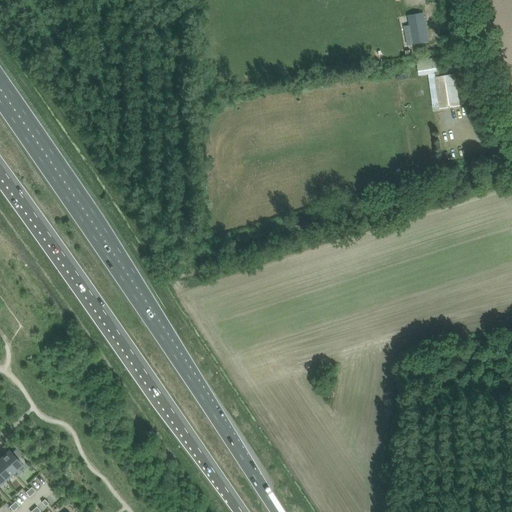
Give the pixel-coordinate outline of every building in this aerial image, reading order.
[(409,15),(414,43),(428,41),(423,13),(409,15)] [(437,58),(427,60),(417,61),(418,67),(417,67),(417,68),(418,68),(419,75),(435,72),(440,108),(460,105),(455,73),(440,75),(437,58)] [(16,449),(12,453),(17,459),(22,455),(16,449)] [(9,450),(1,458),(14,473),(22,466),(17,459),(12,453),(9,450)] [(1,458),(0,458),(0,473),(6,480),(14,473),(1,458)]
